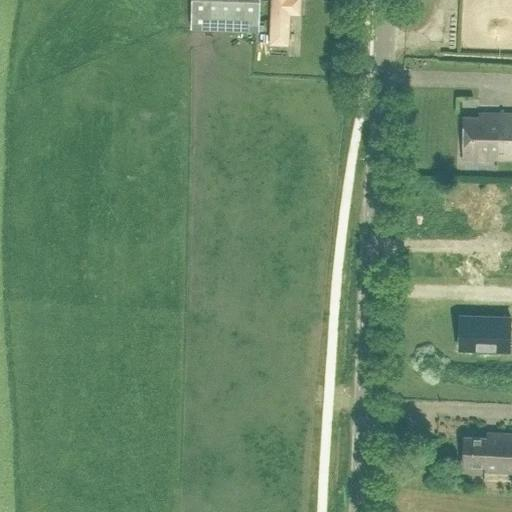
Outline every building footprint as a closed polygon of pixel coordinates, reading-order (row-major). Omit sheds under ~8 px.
[(191,0),(190,29),(259,32),(259,0),(191,0)] [(272,0),(270,43),(287,44),(288,13),(299,13),(299,0),(272,0)] [(464,116),(463,158),(511,159),(511,113),(489,112),(487,116),(479,116),(464,116)] [(473,257),(508,259),(510,223),(511,223),(511,209),(475,207),(473,257)] [(460,315),(459,349),(509,351),(510,317),(460,315)] [(485,465),(484,470),(511,471),(511,432),(487,431),(487,436),(464,435),(462,464),(485,465)]
